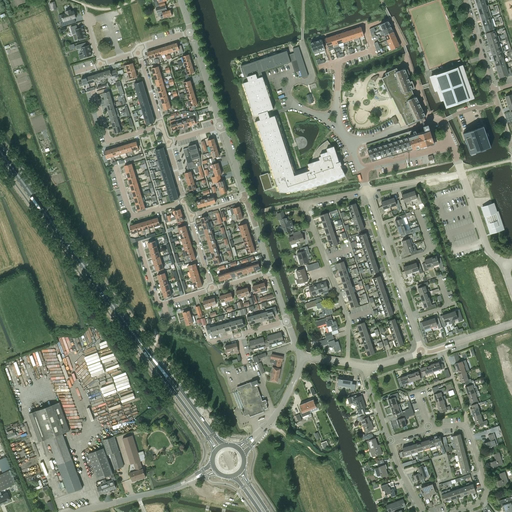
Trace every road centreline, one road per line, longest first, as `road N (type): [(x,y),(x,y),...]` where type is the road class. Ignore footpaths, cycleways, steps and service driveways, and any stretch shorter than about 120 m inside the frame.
road 1 (primary): [(0,151),(134,334)]
road 2 (residential): [(347,364),(348,322),(302,203)]
road 3 (unclassified): [(76,511),(170,489),(214,468)]
road 4 (primary): [(225,445),(134,334)]
road 5 (primary): [(134,334),(215,451)]
road 6 (residential): [(451,145),(438,116),(349,144)]
road 7 (residential): [(138,242),(158,305),(212,289)]
